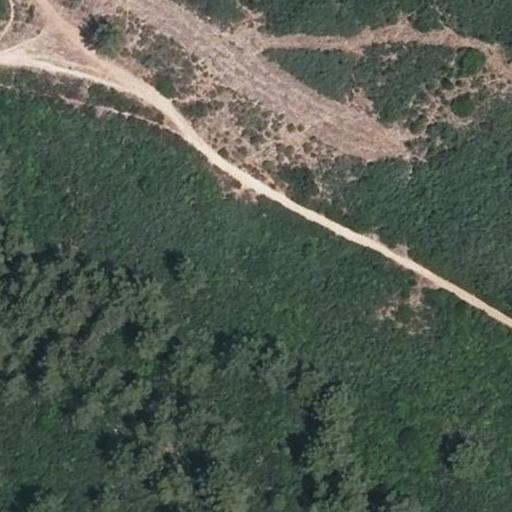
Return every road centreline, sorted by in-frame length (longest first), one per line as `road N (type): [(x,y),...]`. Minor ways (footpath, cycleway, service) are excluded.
road 1 (track): [(148,97),(229,176),(511,318)]
road 2 (track): [(0,59),(148,97)]
road 3 (track): [(148,97),(43,0)]
